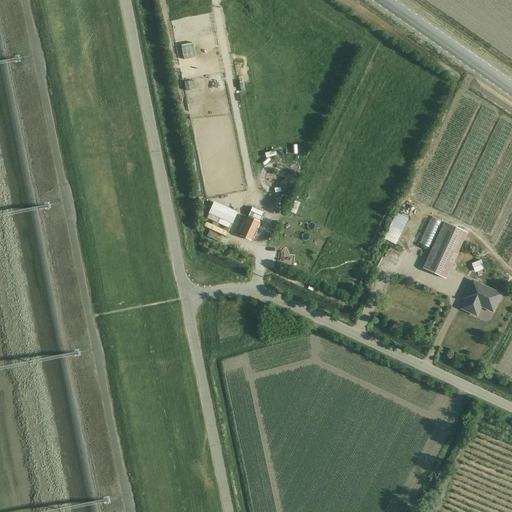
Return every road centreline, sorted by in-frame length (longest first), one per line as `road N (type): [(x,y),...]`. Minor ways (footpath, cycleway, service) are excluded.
road 1 (unclassified): [(129,511),(27,0)]
road 2 (residential): [(511,407),(269,295),(185,297)]
road 3 (residential): [(185,297),(123,0)]
road 4 (unclassified): [(230,511),(185,297)]
